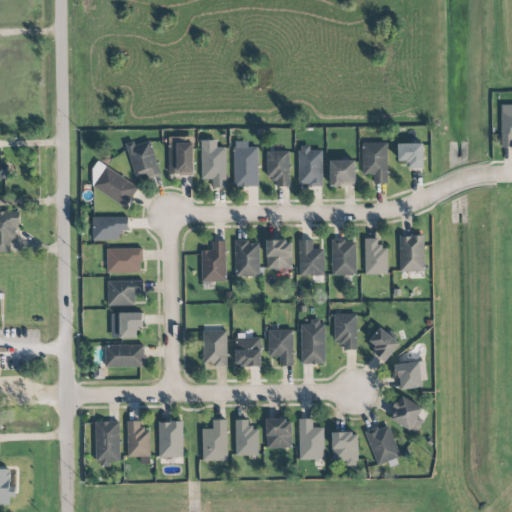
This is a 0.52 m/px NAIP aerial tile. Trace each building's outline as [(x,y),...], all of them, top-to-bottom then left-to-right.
[(511,104),(500,105),(502,148),(511,147),(511,104)] [(169,174),(194,174),(193,137),(169,137),(169,174)] [(134,141),(125,144),(135,177),(146,173),(148,178),(161,175),(150,140),(135,145),(134,141)] [(226,188),(226,147),(217,148),(217,140),(200,140),(201,180),(213,179),(213,188),(226,188)] [(258,187),(258,147),(248,147),(247,141),(233,141),(234,187),(258,187)] [(362,143),(363,175),(373,175),(373,184),(387,184),(387,143),(362,143)] [(424,168),(423,143),(398,144),(398,161),(409,161),(409,169),(424,168)] [(299,185),(322,186),(323,151),(310,150),(310,146),(299,146),(299,185)] [(289,151),(267,152),(267,178),(275,178),(275,187),(290,187),(289,151)] [(330,185),(356,185),(355,160),(330,160),(330,185)] [(87,186),(128,207),(139,185),(98,164),(87,186)] [(0,178),(8,178),(8,165),(0,165),(0,178)] [(0,253),(12,253),(11,239),(19,239),(18,211),(0,211),(0,253)] [(129,232),(128,217),(92,218),(93,240),(119,240),(118,232),(129,232)] [(400,272),(425,272),(424,236),(399,236),(400,272)] [(388,274),(387,246),(378,247),(378,239),(364,239),(365,275),(388,274)] [(300,276),(324,275),(324,249),(313,249),(313,240),(299,240),(300,276)] [(356,240),(332,241),(332,275),(356,275),(356,240)] [(202,282),(226,282),(225,241),(211,241),(212,251),(201,251),(202,282)] [(259,241),(235,242),(235,277),(259,276),(259,241)] [(266,269),(292,269),(292,241),(267,241),(266,269)] [(141,248),(107,249),(107,273),(142,272),(141,248)] [(144,281),(108,281),(108,306),(135,306),(135,295),(144,294),(144,281)] [(144,313),(111,313),(111,339),(137,338),(137,328),(144,328),(144,313)] [(333,315),(334,342),(343,342),(344,351),(357,350),(356,314),(333,315)] [(301,364),(325,364),(324,320),(310,320),(310,324),(301,325),(301,364)] [(293,330),(278,330),(278,324),(268,325),(269,358),(280,357),(280,366),(294,366),(293,330)] [(384,362),(400,344),(380,328),(369,341),(377,347),(373,352),(384,362)] [(202,331),(203,366),(228,366),(227,331),(202,331)] [(261,366),(261,336),(236,337),(237,367),(261,366)] [(105,368),(144,367),(144,345),(105,346),(105,368)] [(420,362),(392,365),(393,378),(399,377),(401,390),(423,388),(420,362)] [(418,432),(422,422),(417,420),(423,406),(401,398),(398,404),(395,403),(388,421),(418,432)] [(266,420),(267,449),(292,448),(291,419),(266,420)] [(299,460),(324,460),(324,428),(313,428),(313,419),(299,419),(299,460)] [(227,420),(213,420),(213,429),(202,429),(203,461),(228,461),(227,420)] [(236,456),(259,455),(258,428),(249,428),(249,420),(235,420),(236,456)] [(120,422),(96,422),(95,465),(110,465),(110,462),(120,462),(120,422)] [(150,457),(150,429),(140,429),(140,422),(127,422),(128,457),(150,457)] [(159,458),(183,457),(183,422),(159,422),(159,458)] [(378,466),(401,456),(387,424),(365,434),(378,466)] [(333,462),(346,462),(346,466),(358,466),(357,433),(332,433),(333,462)] [(0,504),(13,505),(13,488),(10,488),(11,469),(0,468),(0,504)]
